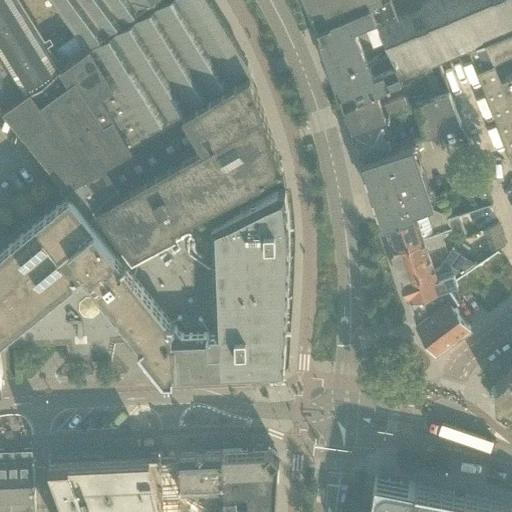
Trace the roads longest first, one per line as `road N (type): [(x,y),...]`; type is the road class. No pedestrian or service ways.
road 1 (tertiary): [(341,414),(346,247),(335,174),(268,0)]
road 2 (unclassified): [(341,414),(252,410),(215,398),(0,405)]
road 3 (tertiary): [(339,436),(509,456)]
road 4 (residential): [(450,429),(452,378),(511,322)]
